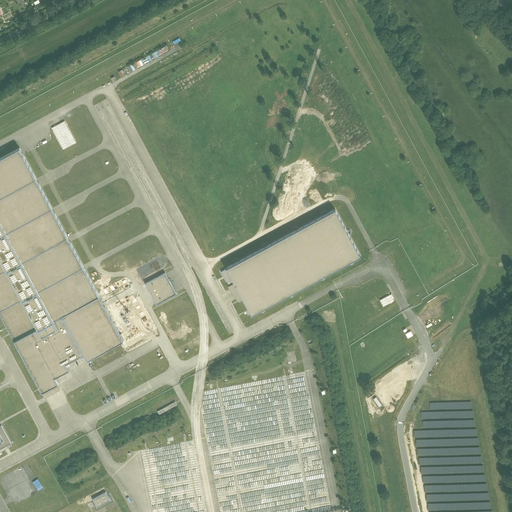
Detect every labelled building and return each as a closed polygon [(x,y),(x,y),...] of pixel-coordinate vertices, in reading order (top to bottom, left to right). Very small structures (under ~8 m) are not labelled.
[(65,121),(52,127),(57,136),(66,132),(71,143),(75,141),(65,121)] [(100,295),(20,147),(0,158),(0,313),(42,392),(59,383),(55,377),(54,373),(64,368),(66,371),(124,340),(99,295),(100,295)] [(224,267),(249,314),(359,255),(333,208),(224,267)] [(166,272),(146,283),(157,304),(177,293),(166,272)] [(391,294),(380,300),(383,306),(394,300),(391,294)] [(176,401),(158,411),(160,414),(177,404),(176,401)] [(0,448),(11,443),(1,425),(0,426),(0,448)] [(106,491),(92,499),(97,508),(111,500),(106,491)]
